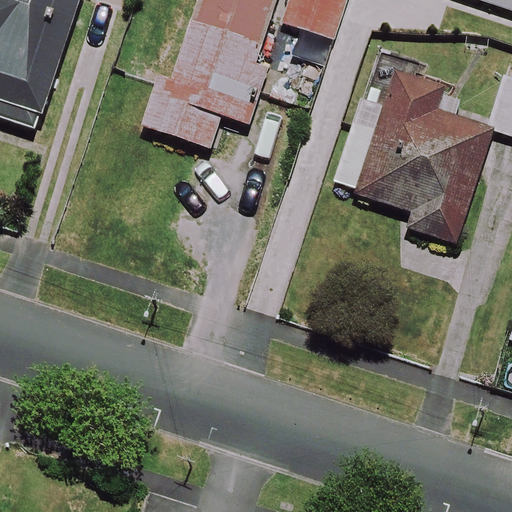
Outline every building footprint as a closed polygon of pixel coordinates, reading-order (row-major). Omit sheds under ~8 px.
[(79,0),(0,0),(0,123),(38,135),(79,0)] [(221,120),(246,128),(273,49),(264,46),(279,0),(200,0),(172,82),(160,78),(142,131),(209,154),(221,120)] [(287,0),(279,28),(332,44),(346,0),(287,0)] [(511,0),(469,0),(511,13),(511,0)] [(494,138),(487,132),(455,122),(462,99),(395,77),(384,111),(361,104),(332,191),(414,218),(409,235),(457,251),(494,138)] [(487,132),(494,138),(511,143),(511,81),(504,79),(487,132)]
